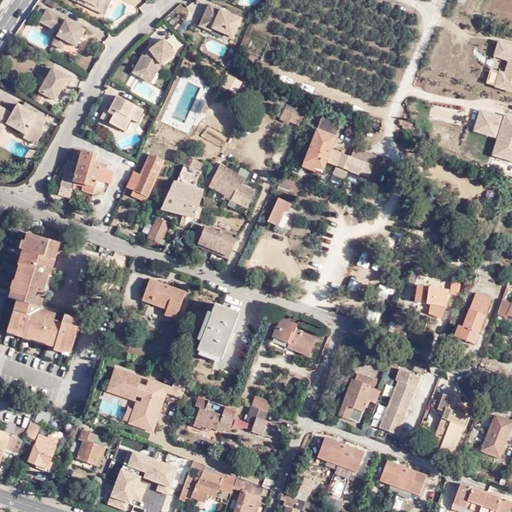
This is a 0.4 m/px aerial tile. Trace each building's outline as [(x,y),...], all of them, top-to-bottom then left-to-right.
[(76,0),(85,4),(87,1),(107,11),(111,0),(76,0)] [(239,14),(210,0),(205,0),(196,20),(208,25),(210,23),(229,32),(239,14)] [(87,1),(85,4),(105,14),(107,11),(87,1)] [(85,29),(72,23),(71,26),(67,24),(69,21),(55,13),(49,26),(59,32),(56,35),(57,36),(67,42),(75,46),(85,29)] [(268,36),(250,28),(240,50),(258,58),(268,36)] [(52,44),(62,50),(67,42),(57,36),(52,44)] [(147,57),(144,56),(141,55),(132,73),(145,80),(151,68),(157,70),(160,64),(174,54),(162,39),(148,49),(147,50),(150,52),(147,57)] [(511,43),(498,39),(485,84),(511,91),(511,43)] [(151,68),(145,80),(150,82),(157,70),(151,68)] [(41,93),(35,103),(42,107),(48,97),(55,101),(61,90),(65,92),(72,80),(52,70),(40,92),(41,93)] [(228,75),(222,87),(236,93),(241,82),(228,75)] [(140,91),(150,94),(153,84),(144,81),(140,91)] [(109,112),(105,110),(101,118),(124,130),(129,120),(130,118),(136,122),(143,109),(116,96),(110,108),(112,108),(109,112)] [(12,115),(6,112),(0,122),(0,125),(4,128),(6,125),(16,131),(17,129),(26,133),(24,135),(23,138),(35,145),(43,132),(41,130),(45,123),(35,117),(36,116),(18,106),(15,111),(18,113),(15,117),(12,115)] [(289,124),(298,128),(304,114),(295,110),(294,112),(284,107),(278,121),(288,125),(289,124)] [(490,156),(511,161),(511,116),(478,107),(471,132),(495,139),(490,156)] [(37,115),(36,116),(35,117),(45,123),(46,121),(37,115)] [(318,131),(336,139),(341,128),(323,121),(318,131)] [(331,150),(336,139),(318,131),(303,165),(315,169),(322,172),(325,164),(335,168),(332,176),(343,181),(347,173),(358,177),(359,175),(368,179),(373,167),(350,158),(331,150)] [(77,163),(80,150),(75,149),(71,162),(77,163)] [(354,149),(350,158),(373,167),(376,158),(354,149)] [(94,154),(80,150),(77,163),(71,162),(66,161),(60,186),(70,189),(72,181),(86,186),(93,188),(95,180),(108,184),(111,173),(110,172),(104,170),(105,165),(92,161),(94,154)] [(139,176),(133,187),(148,194),(162,162),(148,156),(139,176)] [(162,210),(172,212),(173,207),(188,211),(187,216),(199,219),(202,208),(198,207),(204,192),(197,188),(202,175),(198,173),(201,165),(187,159),(176,183),(174,182),(162,210)] [(315,169),(303,165),(302,169),(313,173),(315,169)] [(239,176),(221,167),(210,186),(227,195),(225,198),(231,202),(228,206),(232,209),(235,203),(244,208),(251,194),(241,189),(245,183),(245,184),(250,175),(242,170),(239,176)] [(129,177),(126,184),(133,187),(139,176),(132,172),(129,177)] [(70,189),(60,186),(57,194),(67,197),(70,189)] [(91,194),(93,188),(86,186),(85,192),(91,194)] [(148,194),(133,187),(131,192),(146,199),(148,194)] [(279,198),(268,222),(277,226),(284,210),(288,211),(292,204),(279,198)] [(173,207),(172,212),(187,216),(188,211),(173,207)] [(237,216),(216,207),(214,214),(234,221),(237,216)] [(159,240),(167,223),(157,219),(147,239),(162,246),(164,242),(161,241),(159,240)] [(169,224),(167,223),(159,240),(161,241),(169,224)] [(220,255),(227,258),(235,242),(205,228),(197,245),(205,248),(204,251),(218,257),(220,255)] [(29,242),(22,240),(19,249),(22,250),(7,297),(15,300),(6,327),(12,330),(11,334),(50,348),(49,352),(58,355),(60,348),(66,350),(76,323),(61,317),(58,325),(48,322),(51,315),(47,314),(43,313),(42,314),(35,311),(39,300),(31,297),(35,288),(40,290),(41,286),(45,275),(48,276),(59,245),(31,235),(29,242)] [(448,252),(438,249),(435,259),(445,262),(448,252)] [(419,273),(412,271),(407,283),(414,285),(419,273)] [(186,294),(150,282),(143,302),(168,311),(166,318),(177,321),(186,294)] [(461,285),(451,284),(450,294),(460,296),(461,285)] [(448,291),(418,286),(415,303),(445,308),(448,291)] [(467,316),(463,315),(455,337),(474,345),(492,300),(476,294),(467,316)] [(511,304),(502,300),(497,315),(505,319),(507,316),(511,318),(511,304)] [(230,338),(233,330),(240,311),(216,302),(198,349),(222,358),(230,338)] [(294,346),(292,351),(310,358),(316,339),(296,331),(298,325),(283,319),(279,329),(277,328),(273,338),(289,345),(294,346)] [(420,378),(400,370),(396,380),(399,382),(416,388),(420,378)] [(367,402),(375,405),(380,392),(372,389),(375,381),(356,373),(353,381),(349,391),(346,390),(343,398),(336,415),(357,423),(363,407),(365,408),(367,402)] [(160,404),(163,405),(168,390),(148,382),(142,399),(133,396),(126,413),(136,417),(138,412),(139,408),(150,412),(156,415),(160,404)] [(398,435),(416,388),(399,382),(380,428),(398,435)] [(269,410),(270,410),(274,400),(257,394),(254,404),(269,410)] [(456,398),(444,394),(438,409),(440,410),(439,414),(444,415),(432,448),(452,455),(467,415),(451,410),(456,398)] [(213,424),(224,428),(231,431),(236,415),(226,411),(224,415),(208,409),(210,405),(200,402),(198,407),(201,408),(194,426),(210,432),(212,427),(213,424)] [(254,404),(253,404),(249,413),(250,413),(248,419),(256,422),(253,430),(267,435),(267,434),(275,437),(280,424),(266,419),(269,410),(254,404)] [(139,408),(138,412),(148,416),(150,412),(139,408)] [(51,415),(39,411),(35,424),(47,428),(51,415)] [(511,425),(511,424),(495,417),(481,452),(499,459),(511,425)] [(30,423),(27,432),(25,436),(35,440),(40,427),(30,423)] [(27,432),(15,427),(12,436),(0,432),(0,459),(3,451),(18,456),(25,436),(27,432)] [(101,447),(105,448),(109,440),(83,430),(78,441),(82,443),(76,458),(94,465),(101,447)] [(50,441),(47,440),(38,437),(29,462),(42,467),(42,468),(50,471),(53,462),(51,461),(58,440),(52,438),(50,441)] [(334,464),(341,444),(321,437),(315,457),(334,464)] [(362,452),(341,444),(334,464),(354,471),(362,452)] [(165,453),(146,446),(135,475),(154,482),(165,453)] [(98,467),(105,448),(101,447),(94,465),(98,467)] [(396,486),(403,467),(384,460),(377,479),(396,486)] [(218,471),(194,462),(192,467),(203,472),(204,471),(216,476),(218,471)] [(424,474),(403,467),(396,486),(417,494),(424,474)] [(220,486),(232,491),(233,488),(236,480),(224,475),(222,479),(216,476),(204,471),(203,472),(200,479),(200,481),(196,480),(193,488),(196,489),(194,494),(193,497),(203,502),(206,494),(216,497),(216,494),(220,486)] [(183,488),(188,490),(193,477),(188,475),(183,488)] [(310,478),(303,475),(296,490),(305,494),(311,481),(309,481),(310,478)] [(236,480),(233,488),(242,492),(251,494),(254,486),(255,484),(237,478),(236,480)] [(476,511),(506,511),(510,503),(458,484),(451,503),(463,507),(476,511)] [(216,494),(229,499),(232,491),(220,486),(216,494)] [(235,511),(255,511),(264,490),(254,486),(251,494),(242,492),(240,497),(234,495),(230,507),(236,509),(235,511)] [(183,488),(179,500),(185,502),(189,491),(188,490),(183,488)] [(316,511),(318,507),(283,495),(281,499),(285,501),(284,506),(286,507),(284,511),(309,511),(310,511),(313,511),(316,511)] [(463,507),(451,503),(449,507),(462,511),(463,507)]
